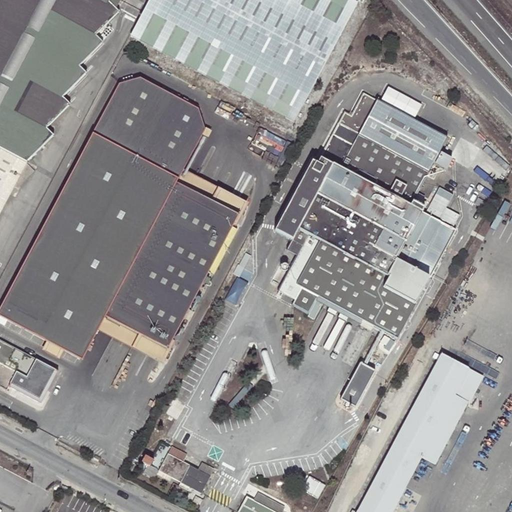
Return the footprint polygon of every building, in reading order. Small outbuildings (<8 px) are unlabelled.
[(0,0),(0,212),(27,162),(53,136),(46,129),(70,105),(62,97),(85,74),(79,66),(102,43),(95,35),(119,12),(116,9),(109,1),(109,0),(0,0)] [(116,9),(120,0),(109,0),(109,1),(116,9)] [(357,5),(346,0),(149,0),(130,38),(294,125),(357,5)] [(0,316),(82,360),(99,327),(105,316),(167,348),(183,318),(188,320),(194,311),(189,308),(238,215),(176,182),(182,171),(205,129),(201,127),(196,111),(198,107),(140,77),(138,80),(122,84),(119,82),(92,132),(96,134),(0,314),(0,316)] [(447,137),(363,92),(351,115),(344,111),(316,163),(311,160),(274,229),(291,239),(286,248),(296,254),(277,290),(294,298),(292,303),(308,312),(317,297),(397,340),(415,304),(414,304),(428,278),(429,278),(455,230),(422,212),(410,206),(412,202),(447,137)] [(176,182),(238,215),(244,204),(182,171),(176,182)] [(410,206),(422,212),(424,208),(412,202),(410,206)] [(238,277),(230,300),(241,304),(249,280),(238,277)] [(161,360),(167,348),(105,316),(99,327),(161,360)] [(20,388),(36,358),(0,339),(0,385),(6,389),(9,383),(20,388)] [(387,354),(394,343),(389,339),(382,350),(387,354)] [(441,354),(357,511),(393,511),(422,459),(436,466),(484,377),(441,354)] [(355,408),(375,371),(359,363),(340,400),(355,408)] [(172,447),(159,471),(172,478),(181,483),(182,483),(192,489),(202,494),(215,470),(203,463),(199,470),(190,466),(184,462),(187,455),(172,447)] [(152,460),(154,455),(148,452),(142,463),(150,467),(153,461),(152,460)] [(170,481),(172,478),(159,471),(157,475),(170,481)] [(191,493),(192,489),(182,483),(179,487),(191,493)] [(239,511),(282,511),(285,508),(271,500),(258,493),(254,500),(248,496),(239,511)] [(201,500),(195,497),(192,503),(198,506),(201,500)]
